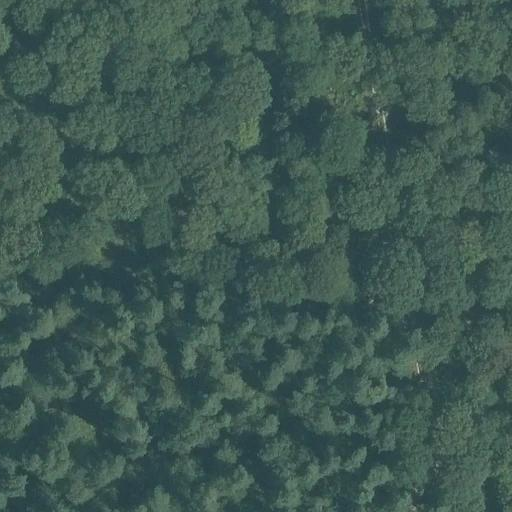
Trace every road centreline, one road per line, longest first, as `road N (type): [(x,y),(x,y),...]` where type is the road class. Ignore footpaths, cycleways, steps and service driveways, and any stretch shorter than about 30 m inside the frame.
road 1 (track): [(0,262),(391,284),(352,0)]
road 2 (track): [(511,291),(391,284),(423,511)]
